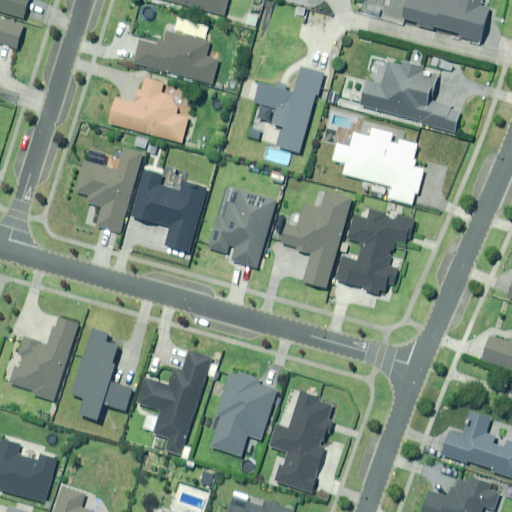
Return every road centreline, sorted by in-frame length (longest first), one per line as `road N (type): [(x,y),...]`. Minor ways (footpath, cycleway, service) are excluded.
road 1 (residential): [(419,366),(8,249)]
road 2 (residential): [(8,249),(82,0)]
road 3 (tertiary): [(419,366),(511,145)]
road 4 (tertiary): [(367,511),(419,366)]
